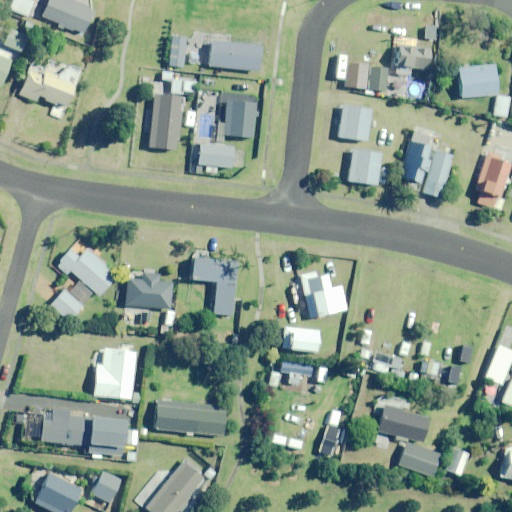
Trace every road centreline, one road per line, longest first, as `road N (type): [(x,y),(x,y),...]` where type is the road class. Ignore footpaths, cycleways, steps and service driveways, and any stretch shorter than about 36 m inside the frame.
road 1 (residential): [(37,188),(289,217)]
road 2 (residential): [(289,217),(398,234),(511,270)]
road 3 (residential): [(289,217),(310,38),(335,0)]
road 4 (residential): [(37,188),(0,331)]
